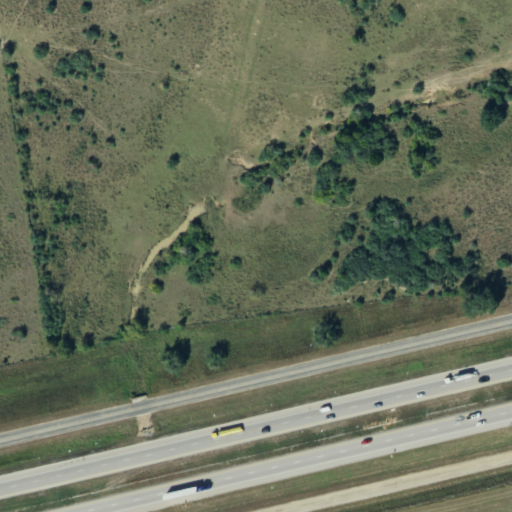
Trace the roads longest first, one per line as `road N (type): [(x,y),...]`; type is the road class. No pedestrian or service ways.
road 1 (motorway): [(511,368),(0,488)]
road 2 (tertiary): [(511,321),(0,440)]
road 3 (motorway): [(84,511),(511,412)]
road 4 (tertiary): [(511,457),(272,511)]
